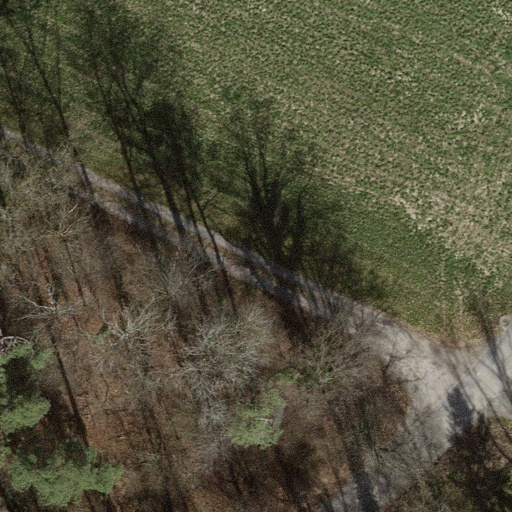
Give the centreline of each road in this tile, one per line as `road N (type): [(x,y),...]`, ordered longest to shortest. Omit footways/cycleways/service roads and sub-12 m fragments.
road 1 (track): [(0,140),(222,287),(511,402)]
road 2 (unclassified): [(511,354),(487,395),(352,511)]
